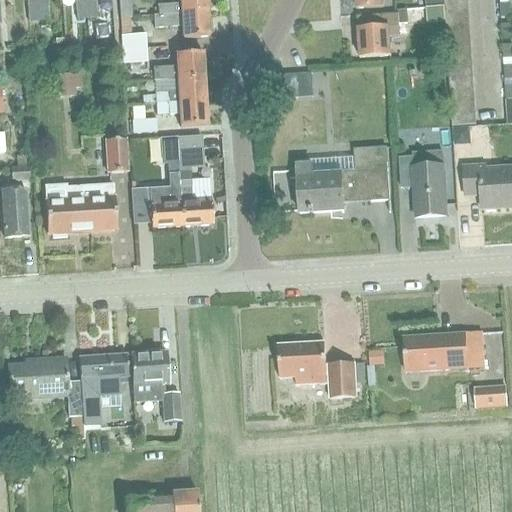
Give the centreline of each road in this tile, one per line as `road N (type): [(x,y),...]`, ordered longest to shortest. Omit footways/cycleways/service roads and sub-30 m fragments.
road 1 (residential): [(253,282),(249,80),(290,0)]
road 2 (residential): [(253,282),(511,263)]
road 3 (residential): [(0,297),(253,282)]
